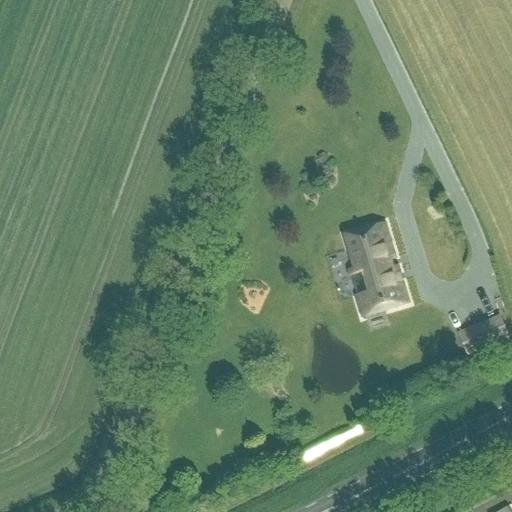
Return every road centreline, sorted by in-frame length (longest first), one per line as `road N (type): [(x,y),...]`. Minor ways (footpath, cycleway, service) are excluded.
road 1 (unclassified): [(70,511),(111,470),(280,0)]
road 2 (primary): [(323,511),(511,414)]
